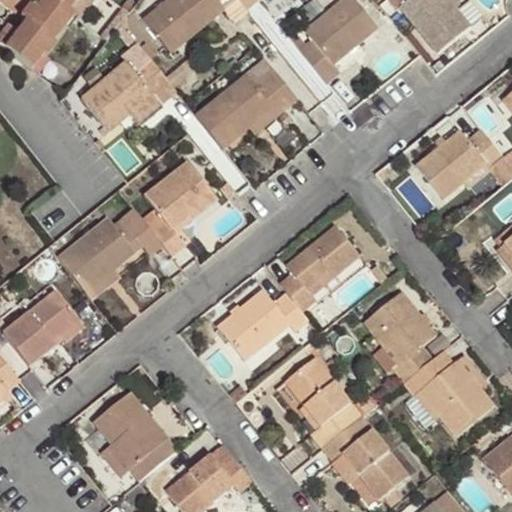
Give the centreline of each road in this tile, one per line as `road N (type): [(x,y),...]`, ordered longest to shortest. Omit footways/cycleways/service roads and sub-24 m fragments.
road 1 (residential): [(41,511),(8,463),(170,330)]
road 2 (residential): [(170,330),(368,170)]
road 3 (residential): [(511,351),(368,170)]
road 4 (residential): [(309,511),(170,330)]
road 5 (residential): [(368,170),(511,59)]
